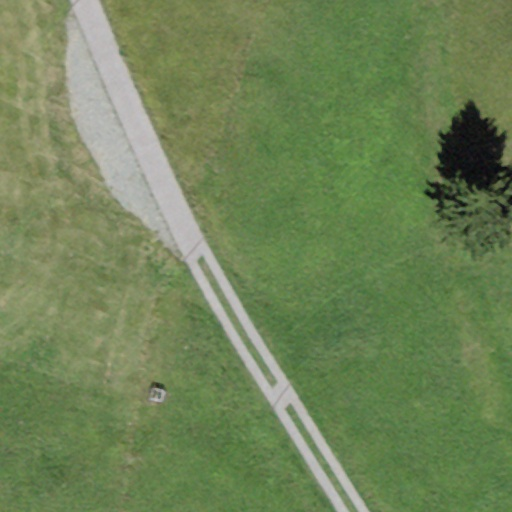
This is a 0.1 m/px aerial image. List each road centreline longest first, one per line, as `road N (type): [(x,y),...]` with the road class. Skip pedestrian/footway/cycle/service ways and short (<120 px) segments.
road 1 (track): [(358,511),(130,138),(76,0)]
road 2 (track): [(511,400),(454,268),(420,0)]
